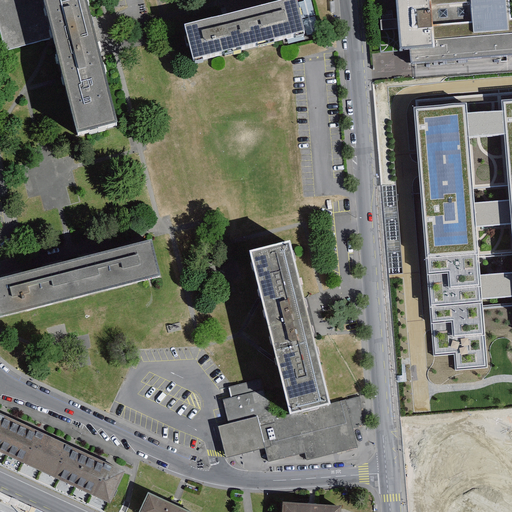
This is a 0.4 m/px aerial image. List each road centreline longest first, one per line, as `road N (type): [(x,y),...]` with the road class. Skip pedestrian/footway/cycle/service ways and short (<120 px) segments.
road 1 (unclassified): [(386,472),(351,0)]
road 2 (residential): [(386,472),(224,478),(0,374)]
